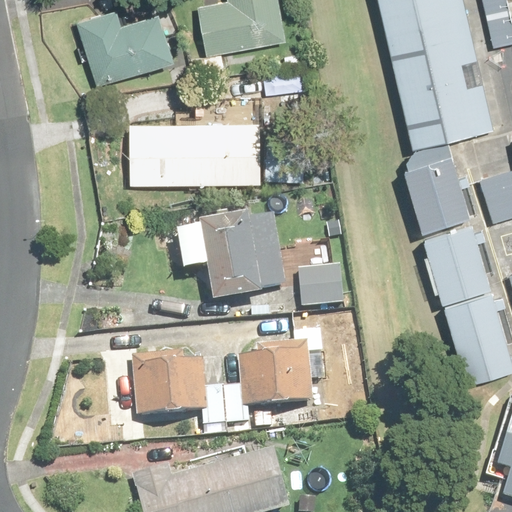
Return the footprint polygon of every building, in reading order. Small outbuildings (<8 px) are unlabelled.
[(228,0),(228,2),(200,8),(210,58),(192,61),(196,81),(227,75),(223,56),(288,43),(280,0),(228,0)] [(381,0),(415,150),(476,136),(491,133),(461,0),(381,0)] [(511,50),(511,0),(481,0),(494,55),(511,50)] [(114,15),(80,27),(101,89),(178,62),(163,19),(121,33),(114,15)] [(132,126),(132,183),(264,184),(265,126),(132,126)] [(511,337),(461,152),(400,169),(459,384),(511,369),(511,337)] [(288,283),(275,217),(251,222),(250,217),(203,226),(204,231),(180,235),(188,273),(211,269),(217,302),(264,293),(263,287),(288,283)] [(344,266),(302,267),(303,305),(345,304),(344,266)] [(248,402),(312,403),(313,351),(323,352),(323,333),(295,332),(295,342),(259,342),(259,359),(248,358),(247,389),(207,388),(207,359),(134,357),(134,387),(140,387),(140,413),(205,414),(205,423),(248,424),(248,402)] [(511,424),(491,492),(511,497),(511,424)] [(269,511),(293,506),(277,448),(174,475),(172,465),(135,475),(144,511),(269,511)]
